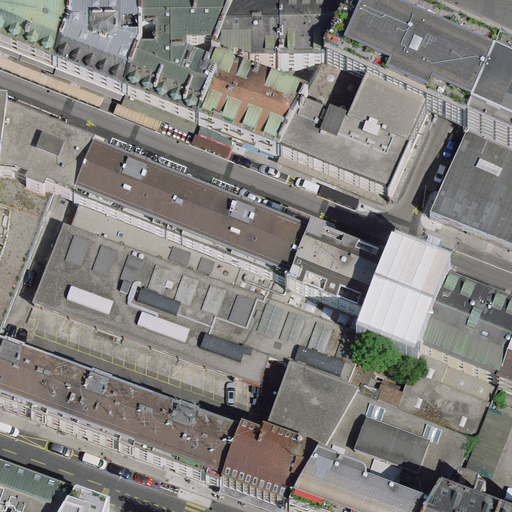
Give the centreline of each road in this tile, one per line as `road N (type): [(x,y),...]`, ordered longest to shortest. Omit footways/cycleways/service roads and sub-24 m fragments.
road 1 (residential): [(399,237),(0,81)]
road 2 (residential): [(503,6),(399,237)]
road 3 (residential): [(0,442),(152,500)]
road 4 (residential): [(399,237),(511,284)]
